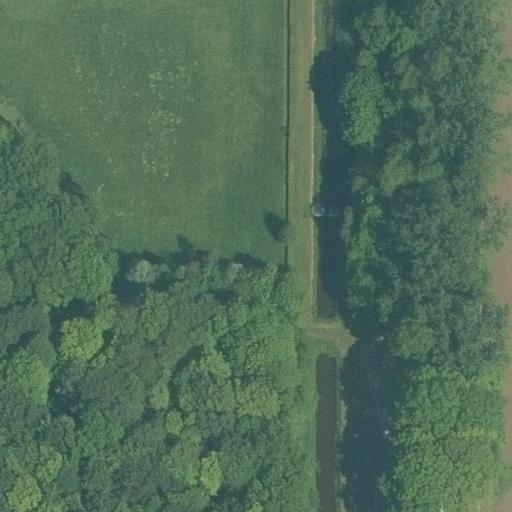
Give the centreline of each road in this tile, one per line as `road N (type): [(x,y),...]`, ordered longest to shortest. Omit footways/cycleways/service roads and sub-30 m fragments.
road 1 (track): [(435,407),(442,0)]
road 2 (track): [(349,0),(349,331),(378,394)]
